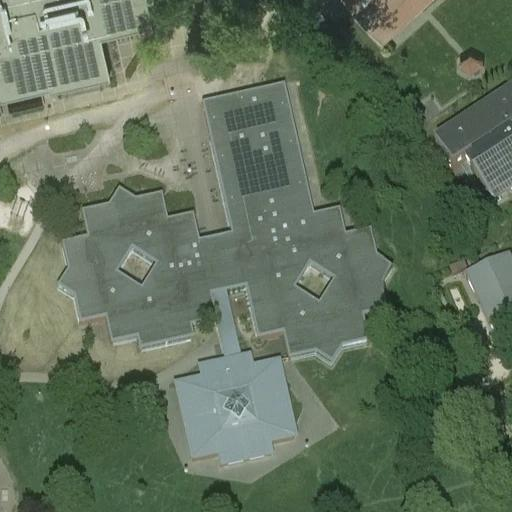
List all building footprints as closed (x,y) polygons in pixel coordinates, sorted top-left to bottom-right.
[(0,0),(0,98),(46,88),(47,91),(109,77),(99,37),(151,25),(148,10),(154,0),(0,0)] [(239,0),(216,0),(216,1),(231,11),(239,0)] [(345,0),(381,39),(423,0),(345,0)] [(456,55),(459,77),(484,74),(481,52),(456,55)] [(238,361),(226,293),(244,290),(258,342),(282,337),(289,362),(314,357),(331,367),(343,351),(368,345),(362,319),(387,314),(380,282),(393,268),(374,259),(371,232),(344,239),(339,213),(311,217),(286,88),(201,107),(230,236),(197,244),(192,217),(165,224),(160,199),(130,203),(117,194),(107,209),(81,215),(85,241),(60,246),(65,273),(56,289),(74,299),(76,326),(104,322),(108,346),(135,341),(138,354),(192,341),(191,328),(216,323),(224,365),(198,370),(201,382),(174,386),(191,461),(217,456),(219,467),(270,456),(268,443),(295,438),(277,365),(250,369),(249,360),(238,361)] [(511,195),(511,94),(434,147),(453,175),(467,166),(489,200),(502,191),(507,199),(511,195)] [(511,266),(509,260),(468,278),(493,332),(498,330),(498,332),(510,327),(510,325),(511,324),(511,266)]
